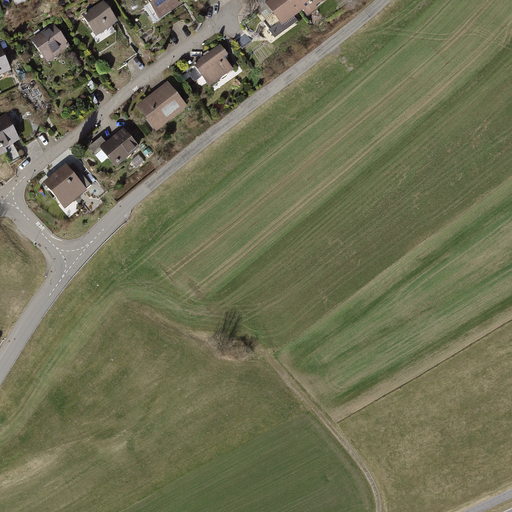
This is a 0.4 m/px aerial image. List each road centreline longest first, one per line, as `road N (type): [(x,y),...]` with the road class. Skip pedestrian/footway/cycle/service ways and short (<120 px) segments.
road 1 (tertiary): [(383,0),(165,173),(70,263)]
road 2 (residential): [(8,198),(45,159),(227,15)]
road 3 (track): [(379,511),(376,486),(360,462),(249,338)]
road 4 (tertiary): [(70,263),(0,368)]
